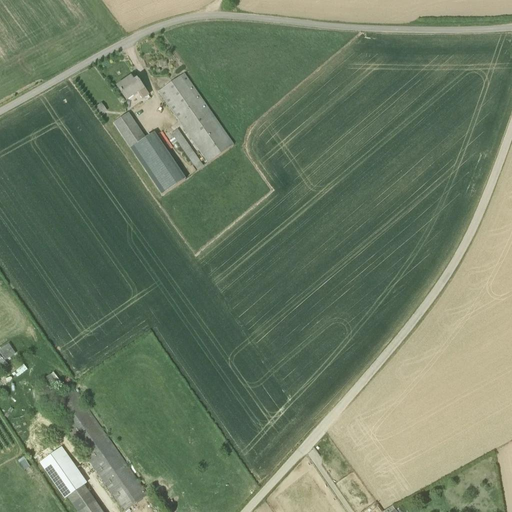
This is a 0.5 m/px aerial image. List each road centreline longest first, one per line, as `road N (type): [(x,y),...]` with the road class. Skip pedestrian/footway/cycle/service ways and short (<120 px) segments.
road 1 (unclassified): [(0,112),(104,52),(194,15),(511,28)]
road 2 (unclassified): [(245,511),(438,285),(511,129)]
